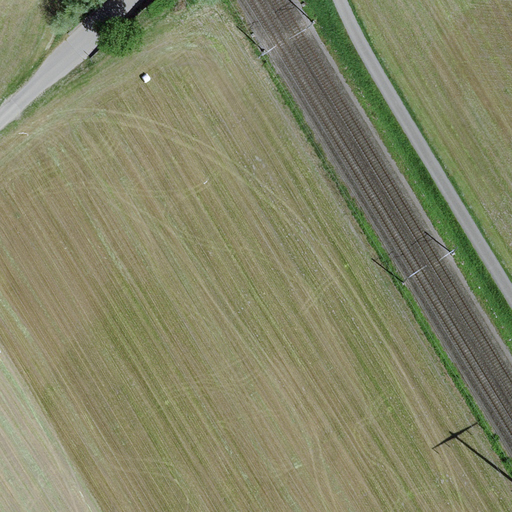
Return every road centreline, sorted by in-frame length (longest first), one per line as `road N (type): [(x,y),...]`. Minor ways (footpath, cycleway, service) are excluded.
road 1 (track): [(511,293),(343,0)]
road 2 (track): [(125,0),(0,120)]
